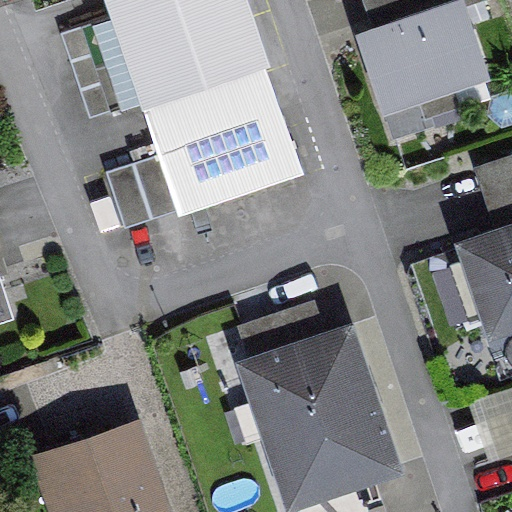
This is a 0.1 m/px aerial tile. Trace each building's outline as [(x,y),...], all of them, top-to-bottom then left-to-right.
[(119,0),(124,13),(74,30),(107,121),(157,103),(174,153),(118,173),(140,233),(317,170),(256,0),(119,0)] [(366,0),(371,17),(435,0),(366,0)] [(474,0),(470,0),(374,34),(405,121),(505,85),(474,0)] [(511,214),(468,230),(506,334),(511,332),(511,214)] [(459,322),(484,312),(457,245),(432,255),(459,322)] [(0,321),(18,315),(0,264),(0,321)] [(358,309),(249,348),(303,499),(412,460),(358,309)] [(52,511),(179,511),(146,414),(33,453),(52,511)]
